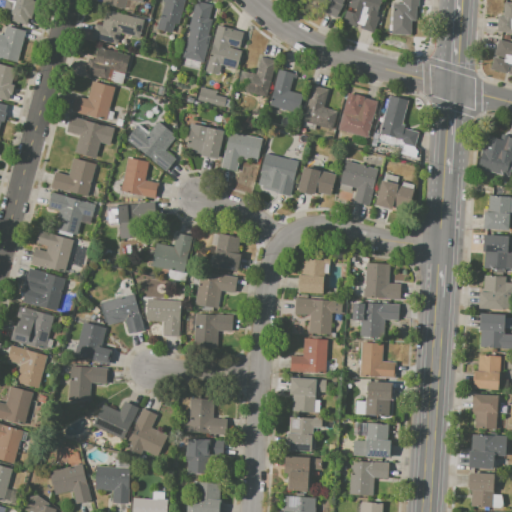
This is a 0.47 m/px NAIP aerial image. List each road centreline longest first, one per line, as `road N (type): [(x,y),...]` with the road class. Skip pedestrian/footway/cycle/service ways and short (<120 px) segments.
road 1 (secondary): [(458,0),(427,511)]
road 2 (residential): [(445,244),(381,240),(325,225),(285,239),(269,273),(250,511)]
road 3 (residential): [(68,0),(0,251)]
road 4 (residential): [(453,85),(327,50),(285,31),(247,0)]
